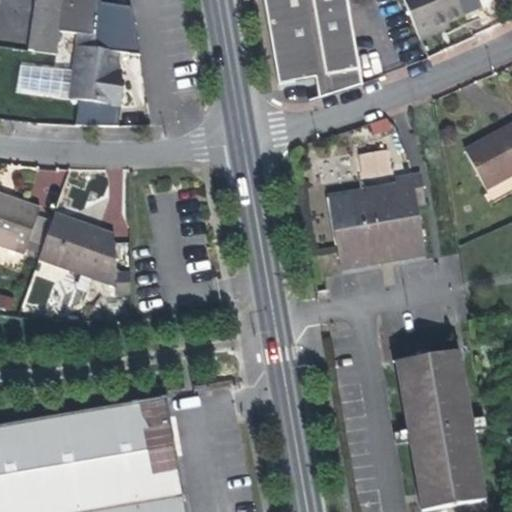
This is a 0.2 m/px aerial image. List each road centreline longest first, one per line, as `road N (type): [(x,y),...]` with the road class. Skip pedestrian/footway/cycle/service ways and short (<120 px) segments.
road 1 (tertiary): [(243,137),(307,511)]
road 2 (residential): [(243,137),(354,109),(511,44)]
road 3 (residential): [(243,137),(144,151),(0,144)]
road 4 (tertiary): [(219,0),(243,137)]
